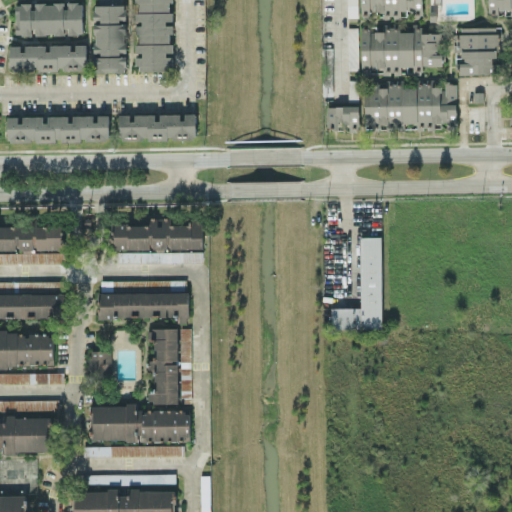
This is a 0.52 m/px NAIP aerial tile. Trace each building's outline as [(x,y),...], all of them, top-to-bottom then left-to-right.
[(94,71),(125,71),(125,0),(98,0),(99,5),(94,5),(94,71)] [(173,0),(135,0),(135,23),(137,23),(136,54),(137,54),(137,69),(173,70),(174,54),(171,53),(173,0)] [(357,17),(357,0),(346,0),(347,16),(357,17)] [(360,0),(360,13),(422,16),(422,0),(360,0)] [(15,34),(33,34),(33,33),(83,34),(83,2),(15,2),(15,34)] [(370,67),(395,67),(395,65),(442,65),(442,54),(441,54),(441,30),(371,30),(371,38),(362,38),(362,48),(370,48),(370,67)] [(48,44),(8,45),(8,70),(87,68),(86,43),(48,44)] [(364,85),(365,129),(404,128),(404,122),(416,122),(416,129),(447,128),(447,120),(457,119),(456,82),(364,85)] [(359,129),(358,105),(326,105),(327,128),(338,127),(338,121),(350,120),(350,130),(359,129)] [(118,114),(119,138),(196,137),(196,113),(118,114)] [(70,115),(6,116),(6,141),(109,140),(109,114),(70,114),(70,115)] [(203,248),(202,222),(170,222),(170,217),(150,217),(150,223),(114,224),(114,249),(203,248)] [(0,262),(63,262),(63,249),(62,249),(62,224),(0,224),(0,262)] [(382,327),(381,236),(360,236),(361,306),(331,307),(332,328),(382,327)] [(178,316),(178,321),(188,321),(188,291),(99,292),(99,316),(178,316)] [(0,316),(68,316),(68,292),(0,292),(0,316)] [(178,327),(147,327),(147,339),(154,339),(154,359),(148,359),(148,369),(155,369),(155,391),(147,391),(147,402),(178,402),(178,327)] [(191,327),(180,327),(181,365),(191,364),(191,327)] [(0,364),(53,365),(53,333),(28,333),(28,331),(0,330),(0,364)] [(112,375),(111,349),(89,350),(89,376),(112,375)] [(0,372),(0,382),(62,382),(62,371),(0,372)] [(0,409),(59,410),(59,400),(0,398),(0,409)] [(190,440),(190,409),(137,409),(137,404),(93,404),(93,440),(190,440)] [(0,450),(51,451),(51,416),(0,415),(0,450)] [(86,445),(86,455),(183,454),(183,444),(86,445)] [(175,473),(84,473),(84,483),(175,482),(175,473)] [(200,511),(210,511),(210,474),(200,475),(200,511)] [(174,511),(175,489),(74,489),(73,511),(174,511)] [(0,511),(24,511),(24,494),(0,494),(0,511)]
